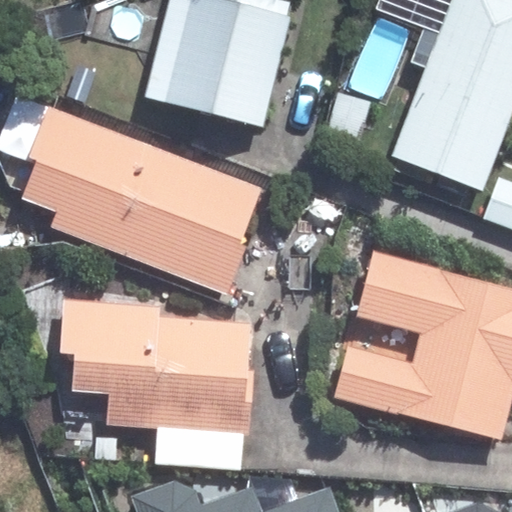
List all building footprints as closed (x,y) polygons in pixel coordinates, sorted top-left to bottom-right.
[(272,10),(274,0),(161,0),(138,91),(252,120),(280,12),(272,10)] [(511,0),(426,0),(421,16),(433,20),(384,151),(474,184),(511,81),(511,0)] [(10,189),(49,204),(44,221),(214,287),(252,187),(43,105),(10,189)] [(476,213),(511,226),(511,180),(491,172),(476,213)] [(511,286),(363,245),(346,310),(413,328),(404,359),(337,340),(324,388),(488,434),(503,380),(511,382),(511,286)] [(60,384),(100,386),(98,421),(148,424),(146,461),(228,465),(230,430),(241,430),(244,374),(233,373),(237,317),(146,311),(148,302),(55,296),(52,341),(63,341),(60,384)] [(511,511),(511,494),(409,487),(407,511),(511,511)]
